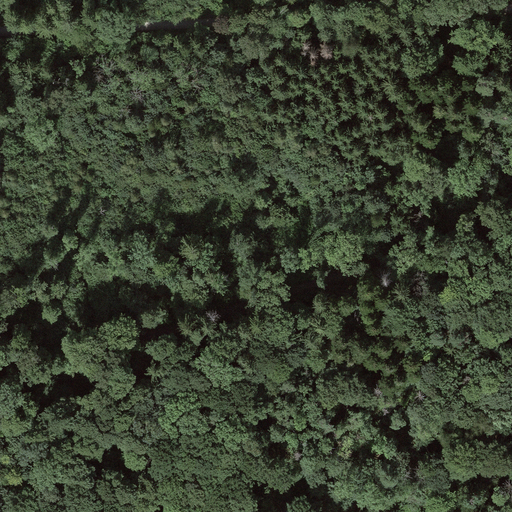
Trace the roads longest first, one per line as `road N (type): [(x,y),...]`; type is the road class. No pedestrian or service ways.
road 1 (track): [(511,217),(0,385)]
road 2 (track): [(511,9),(0,30)]
